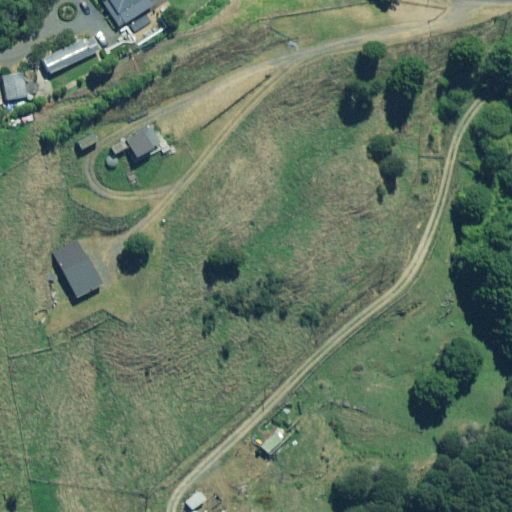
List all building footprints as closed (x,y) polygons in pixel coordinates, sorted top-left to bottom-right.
[(102,0),(118,24),(148,5),(144,0),(102,0)] [(94,52),(87,37),(39,59),(46,74),(94,52)] [(24,98),(20,74),(0,76),(0,85),(2,101),(24,98)] [(143,131),(112,144),(116,154),(129,149),(133,158),(152,150),(143,131)] [(99,287),(87,260),(61,271),(73,298),(99,287)]
